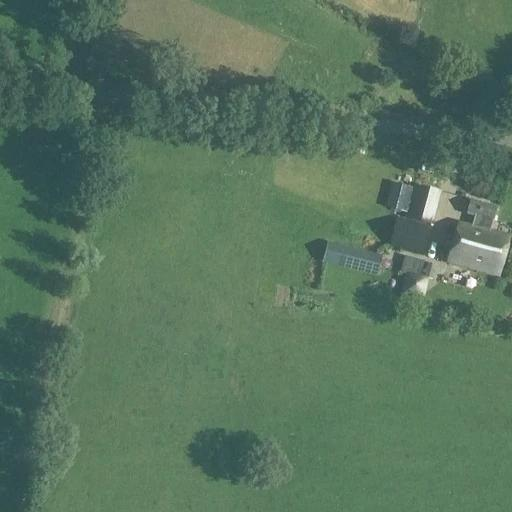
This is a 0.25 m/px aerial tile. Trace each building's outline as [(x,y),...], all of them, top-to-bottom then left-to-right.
[(408,214),(415,189),(394,184),(389,205),(399,207),(398,211),(408,214)] [(407,220),(430,226),(439,191),(415,185),(407,220)] [(466,216),(474,218),(493,223),(497,209),(470,201),(466,216)] [(399,218),(390,244),(423,255),(431,229),(399,218)] [(472,228),(458,225),(448,264),(499,276),(508,237),(490,233),(493,223),(474,218),(472,228)] [(382,258),(329,245),(324,264),(377,278),(382,258)] [(429,278),(408,273),(404,294),(425,299),(429,278)]
